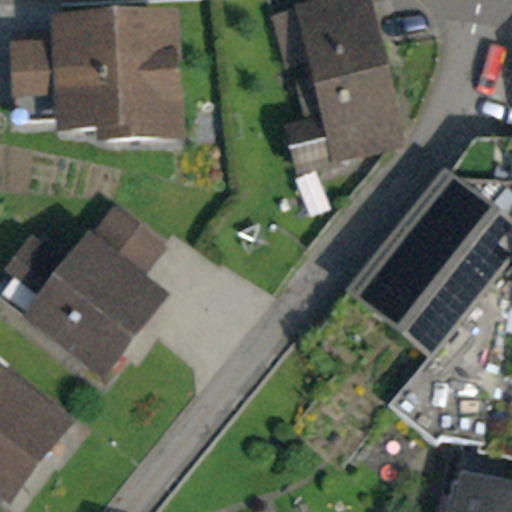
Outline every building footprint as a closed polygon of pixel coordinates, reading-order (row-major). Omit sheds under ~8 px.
[(357,11),(301,25),(327,131),(294,139),(303,175),(392,153),(357,11)] [(161,44),(62,48),(67,139),(107,137),(108,148),(166,145),(161,44)] [(511,236),(463,196),(369,310),(432,362),(511,265),(511,236)] [(113,225),(33,333),(101,383),(155,311),(130,292),(157,257),(113,225)] [(59,433),(0,386),(0,495),(6,501),(59,433)] [(511,511),(511,500),(467,489),(462,511),(511,511)]
